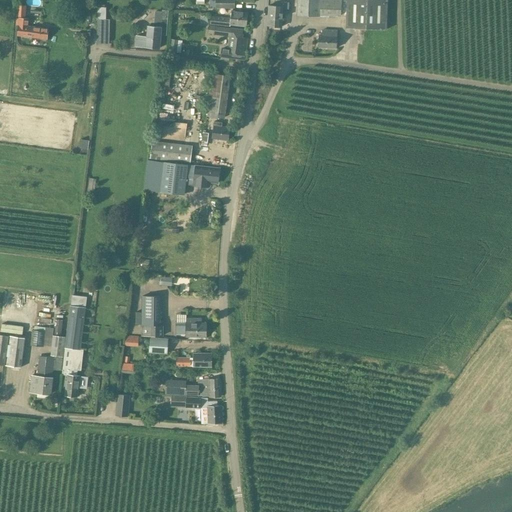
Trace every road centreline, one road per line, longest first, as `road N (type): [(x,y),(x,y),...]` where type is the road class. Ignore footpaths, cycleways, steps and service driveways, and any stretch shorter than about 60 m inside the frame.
road 1 (unclassified): [(229,430),(219,267),(260,0)]
road 2 (residential): [(26,345),(20,392),(32,414),(229,430)]
